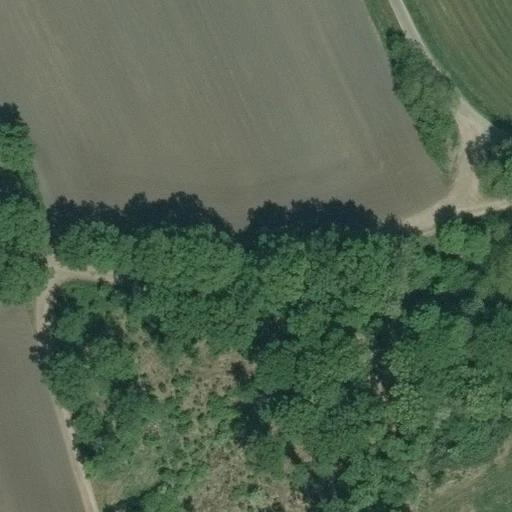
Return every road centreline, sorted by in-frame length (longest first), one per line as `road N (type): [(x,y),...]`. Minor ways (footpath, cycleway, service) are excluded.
road 1 (unclassified): [(453,215),(220,283),(187,285),(0,248)]
road 2 (unclassified): [(475,123),(428,67),(397,0)]
